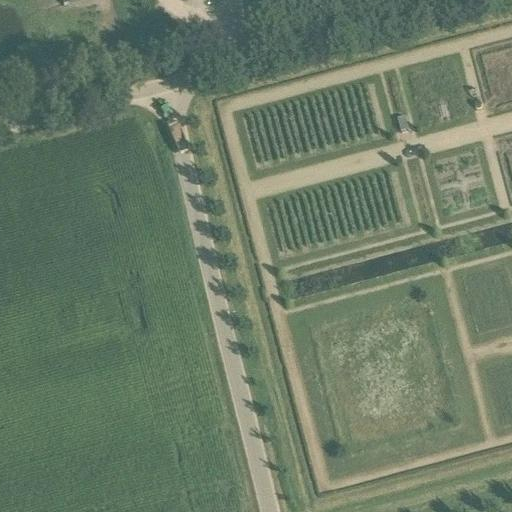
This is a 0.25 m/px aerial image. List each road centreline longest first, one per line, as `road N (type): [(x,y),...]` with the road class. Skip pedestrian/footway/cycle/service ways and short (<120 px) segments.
road 1 (unclassified): [(274,511),(163,80)]
road 2 (unclassified): [(163,80),(480,0)]
road 3 (unclassified): [(0,124),(163,80)]
